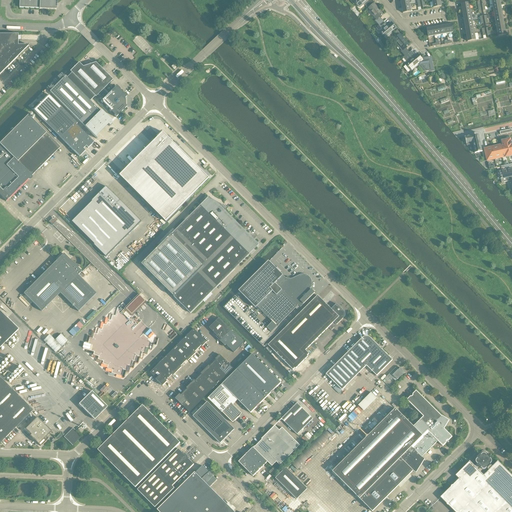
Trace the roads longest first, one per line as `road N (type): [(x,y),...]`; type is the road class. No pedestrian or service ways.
road 1 (unclassified): [(368,316),(154,101)]
road 2 (secondary): [(511,244),(330,38)]
road 3 (unclassified): [(399,511),(476,431),(368,316)]
road 4 (unclassified): [(0,254),(154,101)]
road 5 (unclassified): [(221,462),(368,316)]
road 6 (unclassified): [(154,101),(249,11)]
road 7 (unclassified): [(154,101),(69,16)]
